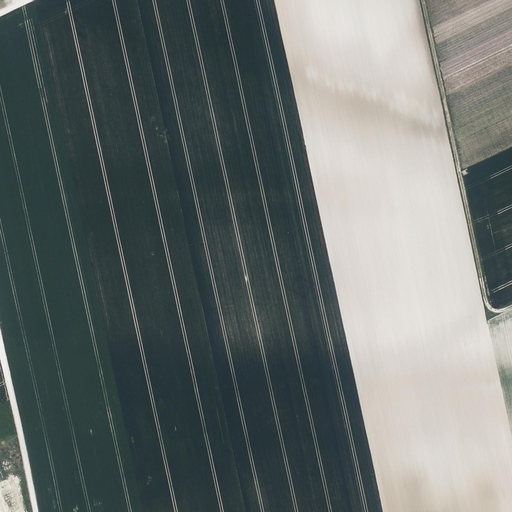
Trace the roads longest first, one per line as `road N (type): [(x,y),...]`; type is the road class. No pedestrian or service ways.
road 1 (track): [(511,305),(500,311),(485,302),(422,0)]
road 2 (track): [(0,339),(35,511)]
